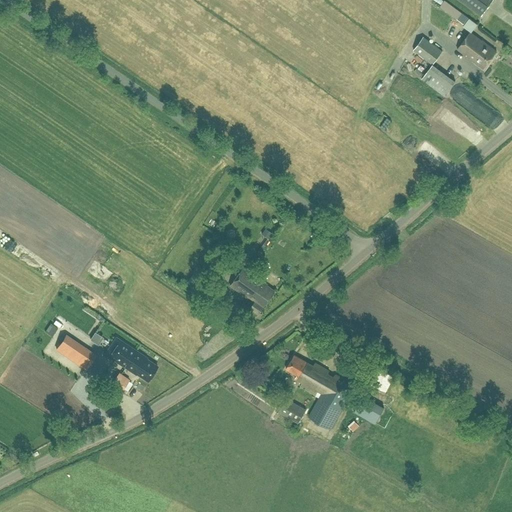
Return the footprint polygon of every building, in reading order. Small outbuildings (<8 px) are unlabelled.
[(459,0),(481,15),(486,8),(492,0),(459,0)] [(469,18),(444,1),(439,7),(464,24),(462,26),(471,32),(477,23),(469,18)] [(483,68),(496,50),(470,31),(457,49),(483,68)] [(433,64),(442,51),(423,37),(413,50),(433,64)] [(454,81),(432,64),(421,79),(443,96),(454,81)] [(455,85),(447,93),(458,102),(465,94),(455,85)] [(268,238),(271,233),(265,228),(261,233),(268,238)] [(252,241),(261,247),(267,238),(259,232),(252,241)] [(242,267),(229,285),(247,298),(249,296),(254,299),(248,307),(257,314),(273,290),(265,285),(266,284),(242,267)] [(65,288),(71,279),(58,270),(52,279),(65,288)] [(198,277),(191,287),(201,294),(208,284),(198,277)] [(291,290),(299,282),(295,278),(287,287),(291,290)] [(103,314),(109,304),(81,286),(75,296),(103,314)] [(241,306),(233,300),(227,309),(235,315),(241,306)] [(83,309),(98,319),(100,316),(85,306),(83,309)] [(104,321),(86,340),(101,353),(118,334),(104,321)] [(57,327),(50,323),(45,331),(51,336),(57,327)] [(95,354),(66,335),(56,349),(85,369),(95,354)] [(127,368),(138,352),(116,337),(105,353),(127,368)] [(148,380),(157,366),(147,359),(147,358),(138,352),(127,368),(136,374),(136,373),(148,380)] [(313,365),(294,354),(286,369),(297,375),(295,379),(302,382),(300,386),(319,396),(308,416),(331,429),(355,385),(335,374),(334,375),(328,372),(329,371),(315,363),(313,365)] [(386,391),(393,375),(370,365),(365,377),(368,379),(366,382),(386,391)] [(113,381),(123,388),(129,379),(119,372),(113,381)] [(297,423),(305,409),(286,398),(278,412),(297,423)]
